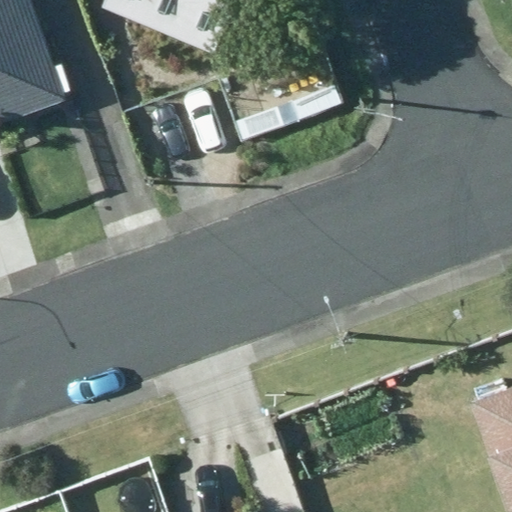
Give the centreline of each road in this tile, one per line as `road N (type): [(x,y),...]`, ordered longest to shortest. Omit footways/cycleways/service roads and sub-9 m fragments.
road 1 (tertiary): [(474,195),(0,367)]
road 2 (residential): [(474,195),(405,0)]
